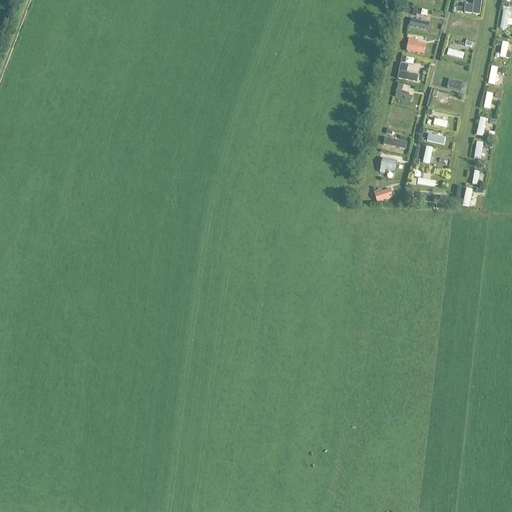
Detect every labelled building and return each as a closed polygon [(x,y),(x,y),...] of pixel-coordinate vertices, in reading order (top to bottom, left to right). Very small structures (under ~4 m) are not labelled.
[(503,25),(507,6),(500,5),(496,23),(503,25)] [(436,11),(412,8),(411,17),(435,20),(436,11)] [(455,28),(457,13),(451,12),(449,27),(455,28)] [(402,42),(426,45),(428,37),(403,33),(402,42)] [(504,54),(506,38),(498,37),(496,53),(504,54)] [(445,44),(443,50),(459,55),(461,48),(445,44)] [(436,73),(441,74),(442,70),(448,71),(449,59),(437,58),(436,73)] [(423,71),(423,62),(399,59),(398,68),(423,71)] [(485,80),(493,80),(494,61),(486,61),(485,80)] [(447,74),(444,82),(458,86),(461,79),(447,74)] [(471,80),(468,89),(491,97),(494,88),(471,80)] [(433,92),(441,94),(443,88),(435,85),(433,92)] [(419,88),(395,87),(394,96),(419,97),(419,88)] [(430,102),(449,106),(450,100),(432,96),(430,102)] [(471,105),(472,99),(461,97),(459,102),(471,105)] [(467,110),(465,119),(489,124),(491,116),(467,110)] [(443,124),(445,117),(431,113),(429,120),(443,124)] [(385,126),(410,123),(409,114),(384,117),(385,126)] [(406,139),(417,135),(415,129),(404,133),(406,139)] [(425,129),(423,137),(440,140),(441,132),(425,129)] [(486,142),(464,132),(460,141),(483,150),(486,142)] [(403,149),(400,141),(377,149),(380,157),(403,149)] [(424,159),(429,145),(423,143),(419,158),(424,159)] [(479,172),(461,156),(455,163),(473,179),(479,172)] [(376,194),(396,179),(390,172),(371,187),(376,194)] [(419,181),(412,176),(398,197),(405,202),(419,181)] [(455,202),(463,198),(451,176),(443,180),(455,202)]
